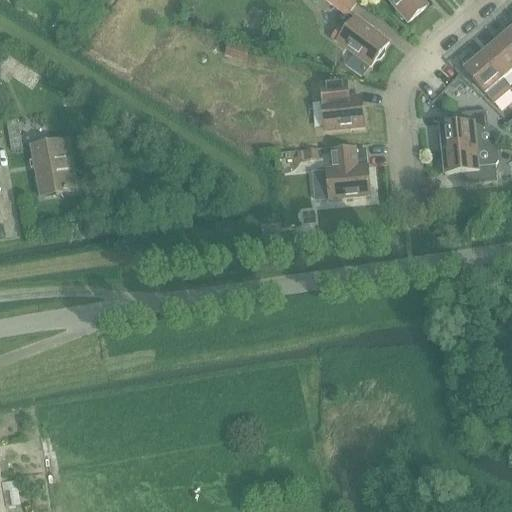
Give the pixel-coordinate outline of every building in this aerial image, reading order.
[(349,0),(324,0),(324,1),(346,17),(356,5),(349,0)] [(386,0),(396,11),(396,15),(400,20),(404,21),(407,25),(428,8),(421,0),(386,0)] [(47,19),(44,25),(52,30),(55,24),(47,19)] [(370,69),(389,44),(355,19),(336,44),(370,69)] [(59,26),(54,32),(63,38),(67,31),(59,26)] [(511,30),(498,43),(511,59),(511,30)] [(224,57),(244,64),(249,50),(228,43),(224,57)] [(502,81),(503,81),(511,73),(511,59),(498,43),(481,57),(502,81)] [(510,90),(503,81),(502,81),(481,57),(465,71),(485,96),(493,105),(510,90)] [(346,84),(321,86),(322,102),(321,102),(324,130),(349,128),(350,131),(364,130),(362,105),(349,107),(349,100),(348,100),(346,84)] [(441,148),(442,153),(491,148),(496,150),(495,132),(491,129),(488,130),(486,112),(462,115),(463,127),(439,129),(440,135),(438,138),(438,145),(441,148)] [(41,198),(77,192),(69,143),(32,150),(41,198)] [(498,163),(496,150),(491,148),(442,153),(442,158),(440,162),(441,168),(444,171),(444,177),(468,175),(469,187),(497,184),(496,178),(498,163)] [(305,162),(318,161),(317,151),(304,152),(305,162)] [(329,202),(370,198),(367,169),(365,151),(355,152),(331,154),(333,172),(326,172),(329,202)]
